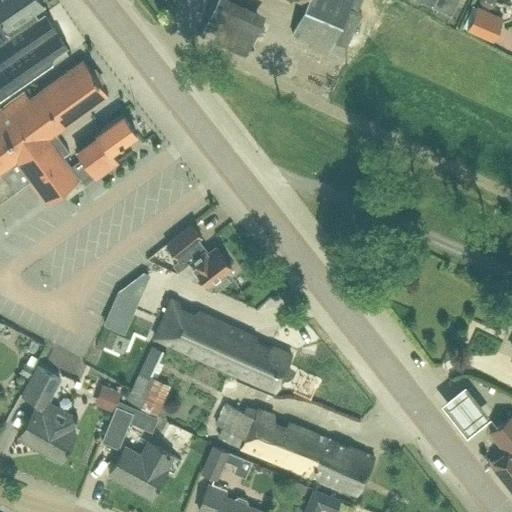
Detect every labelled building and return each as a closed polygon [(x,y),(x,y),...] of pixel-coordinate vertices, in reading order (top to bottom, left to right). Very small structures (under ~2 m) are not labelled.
[(42,3),(39,0),(0,0),(0,95),(53,60),(51,56),(67,46),(43,11),(36,15),(32,9),(42,3)] [(285,0),(291,2),(291,0),(299,0),(303,2),(290,32),(328,49),(332,40),(345,45),(360,10),(356,9),(359,0),(285,0)] [(424,0),(448,12),(454,0),(424,0)] [(263,24),(257,22),(258,21),(214,1),(199,34),(243,53),(246,46),(253,49),(261,33),(260,33),(263,24)] [(491,37),(501,15),(476,4),(466,25),(491,37)] [(54,131),(107,94),(81,58),(27,96),(23,90),(0,105),(0,198),(28,179),(43,201),(61,188),(66,195),(91,178),(78,160),(69,166),(61,155),(68,151),(54,131)] [(135,132),(121,112),(94,131),(96,134),(75,149),(81,158),(78,160),(91,178),(117,160),(110,150),(135,132)] [(205,254),(201,249),(194,239),(199,236),(189,223),(164,242),(176,258),(171,262),(176,268),(195,278),(197,276),(203,283),(202,285),(211,289),(227,278),(221,270),(229,263),(215,245),(205,254)] [(193,311),(177,305),(177,301),(165,296),(162,302),(167,304),(153,335),(274,390),(289,353),(271,345),(267,346),(248,337),(246,331),(196,309),(193,311)] [(132,307),(113,298),(109,306),(128,315),(132,307)] [(111,320),(101,340),(118,349),(128,330),(111,320)] [(23,361),(18,371),(27,376),(33,366),(26,362),(23,361)] [(59,377),(36,365),(21,394),(36,402),(33,408),(18,435),(59,459),(74,432),(69,429),(76,417),(55,405),(47,400),(59,377)] [(440,403),(464,433),(485,416),(461,386),(440,403)] [(156,414),(124,400),(118,398),(115,404),(101,439),(117,446),(127,420),(151,430),(157,415),(156,414)] [(242,410),(224,402),(215,422),(221,425),(217,435),(233,442),(356,492),(372,455),(288,419),(282,426),(270,422),(271,413),(251,406),(244,405),(242,410)] [(511,414),(511,413),(488,430),(504,450),(488,463),(511,493),(511,414)] [(180,451),(188,433),(165,422),(156,440),(180,451)] [(162,466),(169,452),(147,440),(139,454),(123,445),(108,472),(150,495),(165,468),(162,466)] [(251,460),(226,450),(211,444),(200,471),(215,477),(223,458),(235,464),(232,471),(244,477),(251,460)] [(265,511),(266,511),(223,495),(225,491),(206,484),(197,508),(206,511),(265,511)] [(333,511),(338,499),(312,488),(302,511),(316,511),(319,505),(333,511)]
